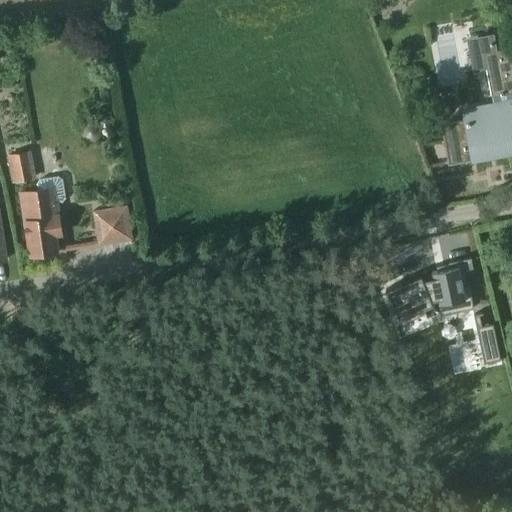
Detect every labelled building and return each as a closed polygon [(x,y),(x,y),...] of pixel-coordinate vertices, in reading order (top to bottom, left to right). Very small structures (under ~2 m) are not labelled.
[(496,50),(493,34),(465,39),(471,72),(485,69),(491,102),(460,108),(459,108),(462,120),(461,120),(439,124),(447,165),(469,161),(470,163),(511,155),(511,67),(508,48),(496,50)] [(88,122),(82,125),(80,130),(80,134),(81,137),(84,140),(88,142),(92,142),(95,140),(98,137),(100,134),(100,129),(99,126),(95,123),(92,121),(88,122)] [(6,155),(12,182),(34,178),(29,151),(6,155)] [(30,255),(55,251),(53,234),(59,233),(55,204),(61,203),(64,198),(61,180),(57,176),(39,179),(34,189),(20,191),(30,255)] [(98,244),(130,239),(124,205),(93,210),(98,244)] [(420,275),(385,289),(396,319),(431,305),(429,300),(436,299),(439,315),(473,308),(466,273),(473,272),(470,258),(447,262),(448,269),(430,272),(431,277),(422,279),(420,275)] [(482,363),(499,360),(491,324),(480,326),(478,313),(472,314),(482,363)]
